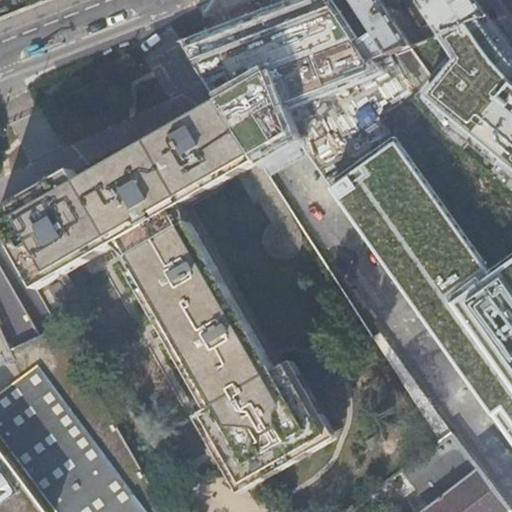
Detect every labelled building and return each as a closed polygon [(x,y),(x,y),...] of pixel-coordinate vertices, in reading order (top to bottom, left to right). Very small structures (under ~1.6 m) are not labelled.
[(285,0),(247,14),(303,96),(374,70),(369,58),(387,50),(353,0),(285,0)] [(353,0),(387,50),(391,56),(410,49),(392,20),(395,17),(391,11),(388,13),(380,0),(379,0),(353,0)] [(419,0),(417,5),(438,38),(486,20),(485,17),(474,0),(419,0)] [(511,66),(510,65),(486,20),(438,38),(445,50),(414,86),(511,167),(511,66)] [(204,31),(181,41),(260,157),(279,148),(256,115),(204,31)] [(171,208),(234,173),(260,157),(221,103),(202,114),(146,146),(93,176),(81,183),(75,170),(0,212),(0,225),(34,286),(51,276),(61,294),(69,289),(59,271),(122,236),(134,256),(129,259),(214,409),(202,417),(243,487),(328,439),(288,368),(275,375),(190,225),(183,228),(171,208)] [(482,265),(385,135),(323,179),(511,445),(511,384),(444,293),(482,265)] [(511,244),(482,265),(444,293),(511,384),(511,244)] [(0,511),(159,511),(58,329),(10,350),(0,328),(0,511)] [(362,451),(370,462),(383,453),(375,441),(362,451)] [(503,511),(478,480),(437,511),(503,511)]
